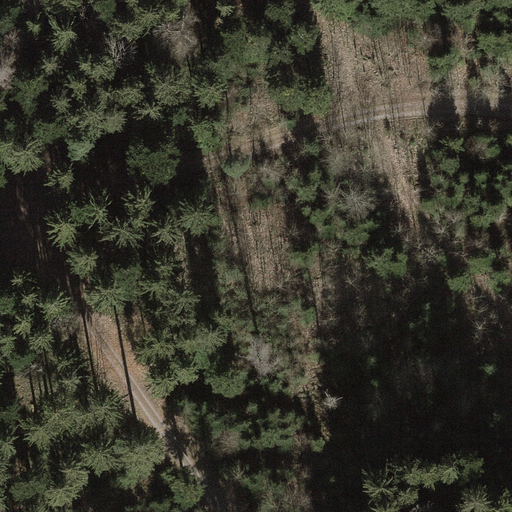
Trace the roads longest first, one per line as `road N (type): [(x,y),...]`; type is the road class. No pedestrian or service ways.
road 1 (track): [(13,218),(367,113),(465,105),(511,113)]
road 2 (track): [(511,339),(416,223),(310,0)]
road 3 (track): [(218,511),(13,218)]
